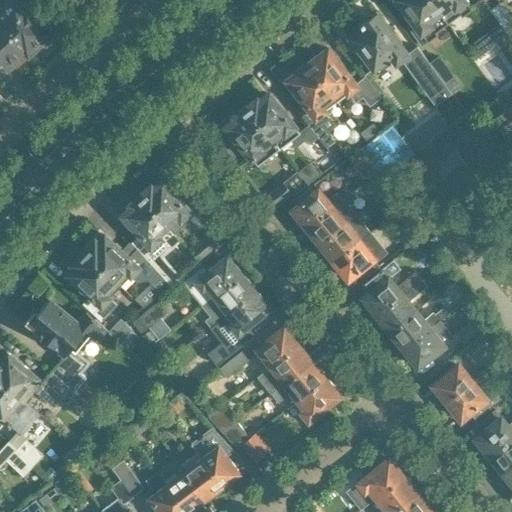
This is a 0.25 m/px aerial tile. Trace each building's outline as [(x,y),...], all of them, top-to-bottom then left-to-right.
[(0,23),(29,53),(39,44),(40,45),(42,46),(43,46),(45,46),(47,45),(49,44),(50,43),(50,42),(51,41),(51,40),(51,39),(51,38),(50,36),(49,35),(16,0),(9,0),(0,9),(0,23)] [(397,0),(413,22),(408,26),(421,45),(431,39),(438,34),(437,32),(449,23),(431,0),(397,0)] [(464,0),(463,0),(431,0),(449,23),(461,14),(463,16),(467,12),(470,17),(473,15),(463,1),(464,0)] [(511,16),(501,2),(491,9),(509,34),(511,32),(511,16)] [(365,21),(347,34),(373,69),(364,74),(364,75),(365,76),(378,92),(383,88),(373,75),(393,62),(396,65),(403,60),(435,105),(452,92),(445,83),(430,63),(429,63),(417,71),(406,55),(407,54),(377,13),(373,15),(369,13),(365,17),(365,21)] [(0,23),(0,62),(6,69),(13,62),(16,65),(29,53),(0,23)] [(500,24),(491,32),(498,41),(506,35),(508,34),(500,24)] [(498,41),(497,42),(503,51),(511,44),(506,35),(498,41)] [(355,84),(329,49),(318,56),(314,56),(310,59),(310,63),(307,64),(336,102),(347,94),(348,96),(349,95),(355,103),(363,97),(369,106),(381,97),(381,96),(378,92),(365,76),(355,84)] [(439,56),(430,63),(445,83),(454,76),(439,56)] [(336,102),(307,64),(305,66),(302,65),(298,69),(297,72),(287,80),(315,117),(308,123),(308,124),(307,125),(317,137),(318,136),(327,148),(335,141),(328,132),(336,126),(325,111),(336,102)] [(257,100),(246,108),(279,149),(291,140),(296,146),(305,140),(300,133),(299,131),(295,126),(269,94),(259,102),(257,100)] [(472,101),(463,108),(470,116),(478,109),(472,101)] [(511,106),(493,120),(511,146),(511,106)] [(279,149),(246,108),(236,117),(235,116),(230,115),(225,119),(224,124),(232,133),(230,135),(243,150),(245,149),(258,166),(279,149)] [(367,140),(380,130),(374,122),(361,132),(367,140)] [(307,125),(299,131),(300,133),(305,140),(306,141),(308,141),(309,142),(311,141),(313,141),(314,140),(317,137),(307,125)] [(394,148),(380,130),(367,140),(369,142),(360,148),(373,164),(394,148)] [(448,143),(417,168),(439,196),(471,171),(448,143)] [(387,192),(381,183),(377,179),(368,186),(378,198),(387,192)] [(151,187),(141,196),(168,226),(178,217),(180,220),(189,211),(190,211),(196,205),(186,195),(180,200),(162,181),(153,189),(151,187)] [(273,210),(294,193),(285,182),(263,199),(273,210)] [(338,192),(342,198),(343,199),(344,198),(355,189),(350,182),(338,192)] [(308,227),(336,205),(335,203),(322,187),(294,210),(308,227)] [(133,208),(124,216),(146,240),(152,246),(144,253),(171,284),(181,276),(163,255),(180,239),(170,229),(168,226),(141,196),(130,205),(133,208)] [(336,205),(308,227),(312,232),(312,233),(314,236),(312,237),(319,246),(349,221),(357,214),(344,198),(343,199),(342,198),(335,203),(336,205)] [(390,216),(400,208),(394,201),(384,208),(390,216)] [(335,261),(371,231),(357,214),(349,221),(319,246),(326,254),(328,253),(330,256),(331,255),(335,261)] [(388,251),(371,231),(335,261),(340,266),(339,267),(341,270),(341,273),(344,277),(349,277),(349,278),(358,271),(364,278),(380,265),(376,260),(388,251)] [(219,248),(208,234),(190,249),(202,262),(219,248)] [(96,240),(84,253),(120,286),(130,275),(138,281),(148,278),(161,293),(171,284),(144,253),(139,248),(138,249),(138,250),(130,259),(121,251),(105,235),(98,243),(96,240)] [(75,268),(68,275),(89,295),(82,303),(102,322),(119,304),(111,296),(120,286),(84,253),(72,265),(75,268)] [(203,304),(213,296),(240,274),(239,272),(239,270),(236,265),(233,265),(231,262),(231,263),(226,257),(211,269),(205,262),(183,279),(203,304)] [(367,281),(362,284),(368,292),(363,296),(364,297),(363,301),(367,305),(371,306),(372,307),(373,306),(377,313),(420,278),(416,273),(409,279),(407,278),(400,284),(392,275),(401,267),(394,259),(390,262),(377,272),(367,281)] [(213,296),(203,304),(212,315),(205,321),(210,327),(223,316),(227,313),(254,291),(254,290),(253,291),(248,285),(249,285),(247,282),(248,280),(244,276),(241,275),(240,274),(213,296)] [(425,285),(420,278),(377,313),(382,318),(381,318),(383,322),(381,323),(388,332),(416,309),(408,299),(425,285)] [(222,342),(208,353),(217,364),(254,334),(247,325),(268,309),(262,302),(263,302),(261,299),(261,297),(258,293),(255,292),(254,291),(227,313),(223,316),(210,327),(222,342)] [(109,333),(95,321),(86,314),(78,324),(49,300),(38,314),(35,312),(25,323),(58,351),(63,356),(51,372),(87,402),(88,401),(94,406),(97,401),(79,386),(87,377),(81,371),(89,361),(76,351),(90,334),(103,345),(113,334),(110,331),(109,333)] [(159,300),(139,316),(133,321),(142,332),(168,311),(159,300)] [(416,309),(388,332),(395,340),(397,339),(399,341),(400,340),(404,346),(440,318),(447,312),(443,307),(435,313),(433,312),(424,319),(416,309)] [(479,313),(456,332),(463,342),(487,323),(479,313)] [(442,342),(452,333),(440,318),(404,346),(409,352),(408,353),(410,355),(410,359),(413,363),(417,363),(418,365),(444,344),(442,342)] [(270,366),(297,344),(296,342),(296,340),(292,335),(290,335),(288,333),(287,333),(283,327),(256,349),(269,366),(270,366)] [(132,331),(120,341),(129,350),(140,340),(132,331)] [(272,392),(310,362),(305,356),(306,355),(304,353),(304,350),(301,346),(299,346),(297,344),(270,366),(269,366),(258,375),(272,392)] [(249,359),(242,350),(220,367),(228,377),(249,359)] [(37,377),(9,354),(2,362),(0,360),(0,381),(24,400),(25,401),(34,389),(55,406),(61,398),(78,412),(87,402),(51,372),(41,383),(36,378),(37,377)] [(297,400),(325,378),(323,377),(324,374),(319,369),(317,369),(315,367),(310,362),(272,392),(280,401),(290,393),(296,400),(297,400)] [(447,402),(473,381),(459,364),(434,384),(439,390),(438,391),(440,393),(439,396),(443,400),(446,401),(447,402)] [(184,373),(178,378),(184,386),(191,381),(184,373)] [(480,376),(473,381),(447,402),(448,403),(448,407),(451,411),(454,411),(456,414),(457,413),(461,418),(469,412),(475,420),(501,400),(495,392),(493,394),(480,376)] [(328,380),(325,378),(297,400),(296,400),(295,401),(301,409),(299,410),(307,421),(338,396),(333,390),(334,389),(331,387),(332,384),(328,380)] [(24,400),(0,381),(0,416),(5,420),(6,419),(11,424),(10,424),(18,430),(8,441),(16,448),(16,449),(33,465),(44,453),(28,438),(28,437),(20,430),(27,421),(15,411),(24,400)] [(224,402),(212,412),(209,415),(224,431),(238,420),(224,402)] [(511,421),(507,425),(496,409),(480,423),(485,430),(477,437),(478,439),(478,443),(481,447),(483,447),(485,449),(486,448),(491,454),(511,437),(511,421)] [(143,416),(126,429),(133,438),(150,425),(143,416)] [(250,437),(250,436),(238,420),(224,431),(238,447),(240,445),(250,437)] [(232,450),(213,427),(212,427),(213,428),(205,434),(204,433),(200,435),(201,437),(193,442),(193,441),(192,442),(198,451),(201,455),(200,456),(224,487),(234,480),(232,478),(240,473),(226,454),(230,450),(231,451),(232,450)] [(269,450),(256,434),(254,432),(250,436),(250,437),(240,445),(255,462),(269,450)] [(502,473),(511,464),(511,437),(491,454),(495,460),(495,461),(497,464),(495,465),(502,473)] [(0,449),(0,466),(7,459),(24,475),(33,465),(16,449),(16,448),(8,441),(0,449)] [(198,451),(180,464),(205,498),(213,492),(215,495),(224,487),(200,456),(201,455),(198,451)] [(112,467),(121,478),(133,495),(145,486),(123,458),(112,467)] [(205,498),(180,464),(175,458),(157,471),(165,482),(187,511),(191,511),(199,507),(197,504),(205,498)] [(375,497),(402,476),(401,475),(401,471),(398,468),(396,467),(394,464),(393,465),(388,459),(357,483),(365,493),(369,490),(375,497)] [(511,464),(502,473),(509,482),(510,481),(511,482),(511,464)] [(187,511),(165,482),(157,471),(146,479),(151,487),(147,490),(149,494),(148,495),(160,511),(187,511)] [(386,511),(391,511),(415,493),(411,488),(412,487),(410,485),(410,483),(407,478),(403,478),(402,476),(375,497),(386,511)] [(61,478),(55,482),(67,498),(73,493),(61,478)] [(124,502),(133,496),(134,495),(133,495),(121,478),(111,486),(119,497),(102,509),(104,511),(132,511),(128,506),(127,506),(124,502)] [(353,486),(345,493),(350,499),(359,492),(353,486)] [(426,511),(429,509),(428,508),(428,506),(425,501),(423,501),(421,499),(420,499),(415,493),(391,511),(426,511)]
